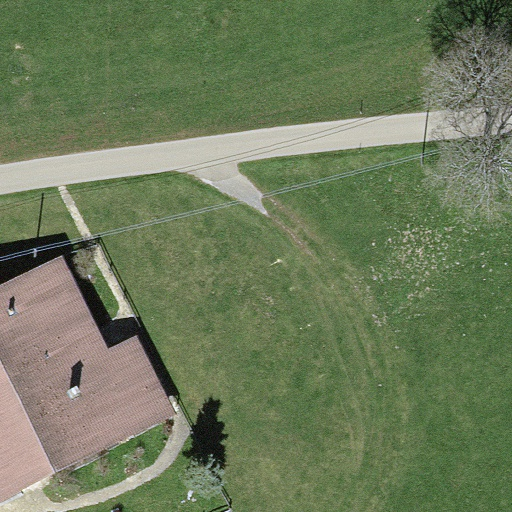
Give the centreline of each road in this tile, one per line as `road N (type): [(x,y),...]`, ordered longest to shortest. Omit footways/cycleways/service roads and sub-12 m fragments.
road 1 (unclassified): [(0,179),(196,149),(511,118)]
road 2 (track): [(196,149),(324,259),(378,348),(388,419),(361,511)]
